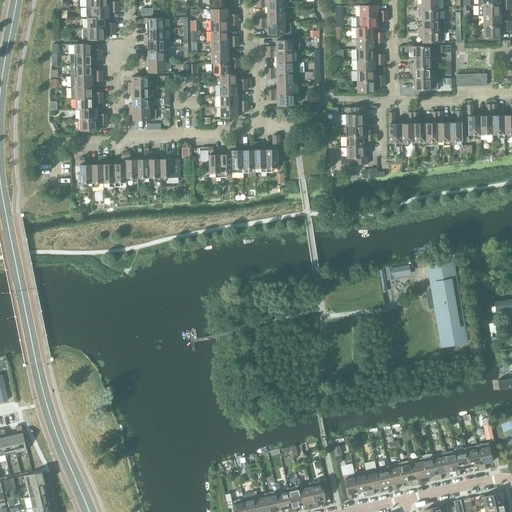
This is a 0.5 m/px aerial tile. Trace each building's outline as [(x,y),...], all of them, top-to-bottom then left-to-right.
[(418,5),(418,10),(439,9),(438,0),(421,0),(421,5),(418,5)] [(267,7),(267,13),(284,12),(284,1),(257,2),(257,7),(267,7)] [(478,16),(483,16),(500,15),(500,10),(511,9),(510,4),(478,5),(478,16)] [(359,5),(360,17),(387,16),(387,11),(377,11),(377,5),(359,5)] [(86,17),(87,17),(91,17),(91,18),(105,18),(109,18),(109,12),(119,12),(119,6),(86,7),(86,17)] [(210,9),(210,20),(238,20),(238,14),(228,15),(227,9),(210,9)] [(422,15),(422,21),(439,20),(439,9),(418,10),(418,15),(422,15)] [(257,18),(257,24),(285,23),(284,12),(267,13),(267,18),(257,18)] [(483,16),(483,26),(511,26),(511,21),(500,21),(500,15),(483,16)] [(356,17),(356,27),(360,27),(373,27),(377,27),(377,21),(387,21),(387,16),(360,17),(356,17)] [(87,17),(88,29),(115,28),(115,23),(105,23),(105,18),(91,18),(91,17),(87,17)] [(147,24),(147,29),(164,29),(164,18),(144,18),(144,24),(147,24)] [(210,20),(211,31),(228,31),(228,25),(238,25),(238,20),(210,20)] [(419,26),(419,32),(444,31),(444,20),(439,20),(422,21),(422,26),(419,26)] [(285,23),(257,24),(257,29),(267,29),(268,35),(285,34),(285,23)] [(511,26),(483,26),(484,38),(501,37),(501,31),(511,31),(511,26)] [(356,27),(356,38),(384,38),(384,32),(373,32),(373,27),(360,27),(356,27)] [(115,28),(88,29),(88,40),(105,40),(105,34),(115,33),(115,28)] [(144,35),(144,40),(165,40),(164,29),(147,29),(147,35),(144,35)] [(211,31),(211,42),(238,41),(238,36),(228,36),(228,31),(211,31)] [(444,31),(419,32),(419,37),(422,37),(422,43),(444,42),(444,31)] [(356,38),(356,49),(374,49),(373,43),(384,43),(384,38),(356,38)] [(148,45),(148,51),(165,50),(165,40),(144,40),(144,45),(148,45)] [(266,52),(293,51),(299,51),(299,40),(276,40),(276,46),(266,46),(266,52)] [(211,42),(211,53),(228,52),(228,47),(239,47),(238,41),(211,42)] [(74,44),(74,55),(102,54),(102,49),(92,49),(91,43),(74,44)] [(413,52),(413,57),(431,57),(431,46),(410,46),(410,52),(413,52)] [(356,49),(357,60),(384,59),(384,54),(374,54),(374,49),(356,49)] [(145,56),(145,62),(165,61),(165,50),(148,51),(148,56),(145,56)] [(276,57),(276,62),(293,62),(293,51),(266,52),(266,57),(276,57)] [(211,53),(211,64),(239,63),(239,58),(229,58),(228,52),(211,53)] [(70,55),(70,66),(92,65),(92,60),(102,59),(102,54),(74,55),(70,55)] [(410,63),(410,68),(431,68),(431,57),(413,57),(414,63),(410,63)] [(357,60),(357,71),(374,70),(374,65),(384,65),(384,59),(357,60)] [(165,61),(145,62),(145,67),(148,67),(148,73),(165,72),(165,61)] [(266,73),(294,73),(300,73),(299,62),(293,62),(276,62),(276,68),(266,68),(266,73)] [(212,75),(220,75),(220,74),(229,74),(229,73),(236,73),(236,70),(235,70),(235,68),(239,68),(239,63),(211,64),(212,75)] [(70,66),(71,77),(103,76),(102,71),(92,71),(92,65),(70,66)] [(414,73),(414,79),(431,79),(431,68),(410,68),(410,74),(414,73)] [(357,71),(357,81),(385,81),(385,76),(374,76),(374,70),(357,71)] [(220,74),(220,75),(220,85),(247,84),(247,79),(237,79),(237,73),(236,73),(229,73),(229,74),(220,74)] [(277,78),(277,84),(294,83),(294,73),(266,73),(266,79),(277,78)] [(71,77),(71,87),(92,87),(92,81),(103,81),(103,76),(71,77)] [(128,83),(129,88),(149,87),(149,76),(132,76),(132,82),(128,83)] [(431,79),(414,79),(414,94),(428,94),(428,90),(431,90),(431,79)] [(385,81),(357,81),(357,93),(375,92),(374,86),(385,86),(385,81)] [(266,90),(267,95),(294,94),(294,83),(277,84),(277,89),(266,90)] [(220,85),(220,96),(237,95),(237,90),(248,90),(247,84),(220,85)] [(71,98),(75,98),(103,97),(103,92),(93,92),(92,87),(71,87),(71,98)] [(132,93),(132,98),(149,98),(149,87),(129,88),(129,93),(132,93)] [(294,94),(267,95),(267,100),(277,100),(277,106),(294,106),(294,94)] [(215,107),(220,107),(248,106),(248,101),(237,101),(237,95),(220,96),(215,96),(215,107)] [(76,109),(80,109),(93,108),(93,103),(103,103),(103,97),(75,98),(76,109)] [(129,104),(129,109),(150,109),(149,98),(132,98),(132,104),(129,104)] [(487,115),(480,116),(480,138),(486,138),(486,134),(492,134),(492,104),(486,104),(486,110),(487,110),(487,115)] [(497,104),(492,104),(492,134),(498,134),(498,138),(504,138),(504,115),(496,115),(496,110),(498,110),(497,104)] [(480,138),(480,116),(472,116),(472,111),(474,111),(473,105),(467,105),(468,135),(474,134),(474,138),(480,138)] [(248,106),(220,107),(221,118),(238,117),(238,111),(248,111),(248,106)] [(366,107),(347,108),(347,114),(346,114),(346,125),(363,125),(363,119),(367,119),(366,107)] [(80,109),(80,120),(108,119),(107,114),(97,114),(97,108),(93,108),(80,109)] [(150,109),(129,109),(129,115),(132,115),(133,120),(150,120),(150,109)] [(433,123),(425,123),(426,145),(432,145),(431,141),(437,141),(437,111),(431,112),(431,118),(432,118),(433,123)] [(443,111),(437,111),(437,141),(444,141),(444,145),(450,145),(449,122),(442,123),(442,117),(443,117),(443,111)] [(456,122),(449,122),(450,145),(456,145),(455,141),(462,141),(461,111),(455,111),(455,117),(456,117),(456,122)] [(402,146),(401,124),(394,124),(394,118),(395,118),(395,112),(388,112),(389,142),(396,142),(396,146),(402,146)] [(409,123),(401,124),(402,146),(408,146),(407,142),(414,142),(413,112),(407,112),(407,118),(408,118),(409,123)] [(419,112),(413,112),(414,142),(420,142),(420,146),(426,145),(425,123),(418,123),(418,118),(419,118),(419,112)] [(108,119),(80,120),(80,131),(98,130),(97,124),(108,124),(108,119)] [(346,125),(346,136),(374,135),(374,130),(364,130),(363,125),(346,125)] [(273,149),(265,149),(266,172),(271,172),(271,168),(278,168),(277,149),(280,149),(279,135),(272,135),(273,149)] [(346,136),(347,147),(364,146),(364,141),(374,141),(374,135),(346,136)] [(227,154),(220,154),(220,177),(226,177),(226,173),(232,173),(232,169),(231,143),(227,143),(227,148),(227,154)] [(236,143),(231,143),(232,169),(232,173),(243,172),(243,150),(235,150),(235,148),(236,147),(236,143)] [(250,150),(243,150),(243,172),(248,172),(248,168),(254,168),(254,143),(250,143),(250,147),(250,150)] [(258,143),(254,143),(254,168),(261,168),(261,172),(266,172),(265,149),(258,150),(258,147),(258,143)] [(342,163),(344,164),(350,164),(352,162),(355,162),(355,164),(368,164),(367,152),(364,152),(364,146),(347,147),(347,156),(344,157),(342,158),(341,159),(341,161),(342,163)] [(220,177),(220,154),(213,154),(213,152),(213,148),(208,148),(208,155),(208,173),(215,173),(215,177),(220,177)] [(167,159),(160,159),(160,181),(165,181),(165,177),(180,177),(180,158),(178,158),(178,151),(167,152),(167,156),(167,159)] [(130,152),(126,153),(126,178),(132,178),(132,182),(137,182),(137,159),(130,159),(129,157),(130,157),(130,152)] [(144,159),(137,159),(137,182),(143,182),(143,178),(149,178),(148,152),(144,152),(144,157),(144,159)] [(153,152),(148,152),(149,178),(155,177),(155,181),(160,181),(160,159),(152,159),(152,156),(153,156),(153,152)] [(122,164),(114,164),(115,186),(120,186),(120,182),(126,182),(126,178),(126,153),(121,153),(121,161),(122,161),(122,164)] [(92,187),(92,164),(84,164),(84,162),(84,157),(80,158),(80,165),(80,183),(87,183),(87,187),(92,187)] [(99,164),(92,164),(92,187),(97,187),(97,183),(103,183),(103,157),(98,157),(98,162),(99,162),(99,164)] [(107,157),(103,157),(103,183),(110,182),(110,186),(115,186),(114,164),(107,164),(107,161),(107,157)] [(428,266),(432,290),(426,291),(426,292),(429,291),(431,298),(432,307),(435,306),(442,346),(466,342),(453,262),(428,266)] [(388,277),(411,274),(410,264),(386,266),(388,277)] [(511,300),(494,303),(496,314),(511,311),(511,300)] [(195,343),(231,335),(231,334),(230,333),(194,341),(193,332),(190,333),(194,353),(197,353),(195,343)] [(511,379),(498,382),(499,392),(511,389),(511,379)] [(5,385),(0,385),(0,398),(1,405),(9,403),(5,385)] [(489,418),(482,419),(486,439),(493,438),(489,418)] [(17,434),(12,435),(15,452),(27,450),(21,425),(15,426),(17,434)] [(4,429),(0,429),(0,432),(5,454),(15,452),(12,435),(6,437),(4,429)] [(488,443),(477,445),(483,470),(486,469),(484,463),(492,461),(488,443)] [(477,445),(466,448),(470,466),(477,465),(479,471),(483,470),(477,445)] [(466,448),(455,450),(460,475),(463,474),(462,468),(470,466),(466,448)] [(455,450),(443,453),(448,471),(455,470),(456,476),(460,475),(455,450)] [(443,453),(432,455),(438,480),(441,479),(440,473),(448,471),(443,453)] [(432,455),(421,458),(425,477),(433,475),(434,481),(438,480),(432,455)] [(421,458),(410,460),(415,485),(419,484),(418,478),(425,477),(421,458)] [(410,460),(399,463),(403,482),(411,480),(412,486),(415,485),(410,460)] [(341,465),(344,475),(355,471),(352,462),(341,465)] [(399,463),(387,465),(393,490),(397,489),(395,483),(403,482),(399,463)] [(387,465),(376,468),(381,487),(388,485),(390,491),(393,490),(387,465)] [(376,468),(365,471),(371,495),(375,494),(373,488),(381,487),(376,468)] [(365,471),(354,473),(358,492),(366,490),(368,496),(371,495),(365,471)] [(26,487),(28,487),(28,486),(45,482),(42,472),(24,476),(26,487)] [(358,492),(354,473),(343,476),(348,500),(352,499),(351,493),(358,492)] [(321,480),(310,483),(316,508),(319,507),(317,501),(325,499),(321,480)] [(28,486),(28,487),(30,497),(47,493),(45,482),(28,486)] [(310,483),(299,486),(303,504),(310,503),(312,509),(316,508),(310,483)] [(299,486),(287,488),(292,511),(296,511),(297,511),(295,506),(303,504),(299,486)] [(292,511),(287,488),(276,491),(281,509),(288,508),(289,511),(292,511)] [(276,491),(265,493),(269,511),(273,511),(281,509),(276,491)] [(30,497),(32,507),(49,503),(47,493),(30,497)] [(245,511),(243,498),(232,501),(230,493),(225,494),(227,502),(231,501),(233,511),(245,511)] [(269,511),(265,493),(254,496),(257,511),(269,511)] [(482,497),(484,507),(503,503),(500,493),(482,497)] [(257,511),(254,496),(243,498),(245,511),(257,511)] [(454,501),(456,511),(462,511),(460,500),(454,501)] [(464,503),(466,511),(472,510),(470,502),(464,503)] [(32,507),(33,511),(51,511),(49,503),(32,507)] [(424,510),(424,511),(445,511),(444,503),(438,505),(439,506),(424,510)] [(484,507),(484,511),(504,511),(503,503),(484,507)]
